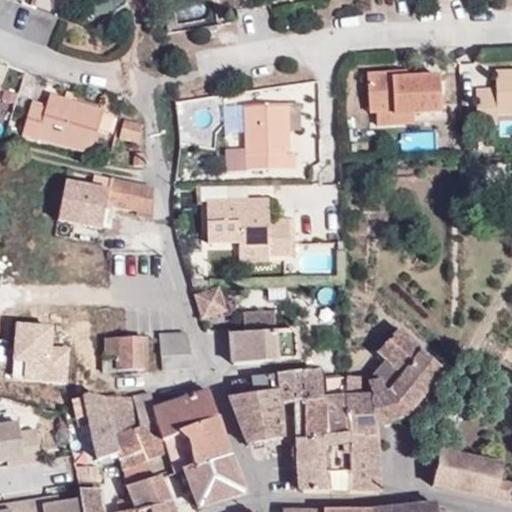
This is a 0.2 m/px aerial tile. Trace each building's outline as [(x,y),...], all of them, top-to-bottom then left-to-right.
[(511,115),(511,71),(495,72),(495,93),(475,93),(476,127),(497,126),(497,116),(511,115)] [(440,77),(407,79),(390,79),(390,74),(366,76),(368,113),(376,113),(393,113),(393,115),(413,115),(442,113),(440,77)] [(97,131),(103,114),(103,112),(50,96),(46,110),(31,105),(22,136),(89,155),(97,131)] [(288,133),(287,105),(244,107),(246,172),(296,170),(294,154),(289,154),(288,133)] [(299,105),(287,105),(288,133),(301,132),(299,105)] [(414,125),(413,115),(393,115),(393,113),(376,113),(377,127),(414,125)] [(109,116),(103,114),(97,131),(103,133),(109,116)] [(138,146),(143,128),(123,121),(119,140),(138,146)] [(144,168),(144,154),(134,154),(133,168),(144,168)] [(108,193),(110,180),(106,179),(94,176),(91,189),(108,193)] [(151,220),(153,190),(148,189),(110,180),(108,193),(91,189),(65,185),(59,222),(101,231),(106,207),(135,213),(135,218),(151,220)] [(268,201),(206,203),(207,244),(239,244),(239,263),(269,262),(269,257),(289,257),(288,221),(269,222),(268,201)] [(218,288),(194,296),(201,319),(225,312),(218,288)] [(274,311),(242,313),(243,335),(275,333),(274,311)] [(357,378),(344,378),(346,399),(349,436),(347,443),(350,494),(379,495),(374,425),(391,421),(398,418),(408,415),(443,370),(397,330),(377,354),(387,363),(365,383),(370,394),(358,397),(357,378)] [(243,335),(231,336),(232,367),(295,363),(297,363),(295,331),(275,333),(243,335)] [(191,355),(185,334),(158,335),(160,370),(191,369),(191,355)] [(145,340),(130,340),(104,339),(105,358),(102,359),(102,372),(144,372),(145,340)] [(0,379),(14,384),(18,370),(0,365),(0,379)] [(322,401),(320,381),(320,372),(296,375),(277,376),(279,406),(293,404),(322,401)] [(279,406),(277,376),(233,382),(229,400),(247,447),(281,441),(279,406)] [(346,399),(344,378),(320,381),(322,401),(346,399)] [(217,421),(207,392),(154,411),(150,395),(132,399),(138,429),(155,423),(162,444),(164,442),(217,421)] [(92,398),(82,396),(83,399),(73,401),(78,428),(80,428),(89,426),(94,448),(98,462),(116,457),(119,456),(113,439),(102,400),(92,398)] [(138,429),(132,399),(102,400),(113,439),(132,431),(138,429)] [(349,436),(346,399),(322,401),(325,444),(347,443),(349,436)] [(325,444),(322,401),(293,404),(295,443),(325,444)] [(17,421),(0,423),(0,462),(5,462),(21,459),(22,464),(39,462),(34,429),(18,432),(17,421)] [(229,457),(217,421),(164,442),(174,475),(184,472),(229,457)] [(155,423),(138,429),(132,431),(142,452),(162,444),(155,423)] [(83,451),(94,448),(89,426),(80,428),(82,435),(79,436),(83,451)] [(132,431),(113,439),(119,456),(116,457),(122,471),(147,461),(142,452),(132,431)] [(350,494),(347,443),(325,444),(295,443),(299,491),(302,493),(350,494)] [(511,484),(500,482),(504,466),(439,452),(438,454),(432,487),(503,502),(511,503),(511,484)] [(243,495),(229,457),(184,472),(185,475),(190,487),(198,509),(243,495)] [(126,488),(160,478),(155,467),(123,478),(126,488)] [(98,468),(75,469),(79,482),(99,483),(98,468)] [(184,489),(190,487),(185,475),(179,478),(184,489)] [(128,511),(170,502),(160,478),(126,488),(130,499),(116,503),(117,511),(128,511)] [(103,511),(99,483),(79,482),(78,496),(79,500),(80,511),(103,511)] [(58,496),(41,499),(42,506),(59,503),(58,496)] [(0,511),(80,511),(79,500),(59,503),(42,506),(41,499),(9,504),(10,511),(0,511)] [(173,511),(170,502),(128,511),(173,511)]
